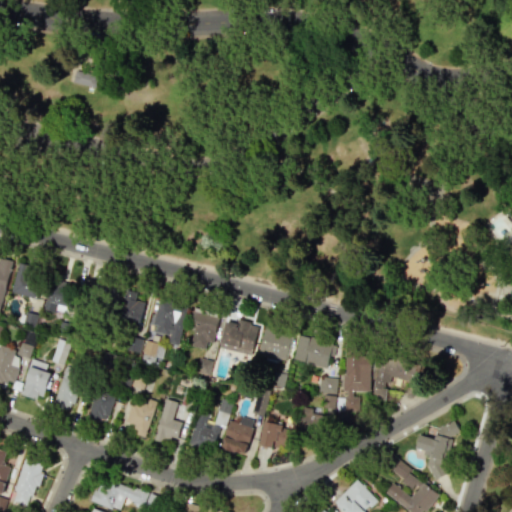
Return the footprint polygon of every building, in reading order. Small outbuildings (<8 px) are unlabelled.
[(76,70),(73,82),(95,87),(98,75),(76,70)] [(0,308),(12,260),(0,257),(0,308)] [(10,292),(35,298),(42,269),(17,263),(10,292)] [(74,286),(50,280),(43,308),(55,311),(56,308),(68,310),(74,286)] [(134,300),(136,292),(124,289),(117,321),(138,326),(144,302),(134,300)] [(153,332),(168,334),(167,343),(178,344),(183,305),(156,302),(153,332)] [(189,345),(204,349),(206,341),(212,343),(219,317),(192,309),(188,327),(194,328),(189,345)] [(218,348),(251,355),(258,324),(237,319),(236,323),(224,320),(218,348)] [(292,333),(264,326),(257,354),(285,361),(292,333)] [(331,341),(297,336),(293,361),(327,366),(331,341)] [(20,341),(16,355),(28,358),(32,344),(20,341)] [(142,359),(155,360),(157,342),(144,341),(142,359)] [(15,382),(18,367),(10,365),(14,349),(0,346),(0,385),(5,387),(6,380),(15,382)] [(370,354),(344,353),(342,397),(337,397),(336,411),(358,412),(359,392),(369,392),(370,354)] [(414,366),(404,365),(404,358),(378,357),(377,380),(413,382),(414,366)] [(47,363),(29,359),(21,395),(42,400),(48,371),(45,371),(47,363)] [(208,373),(209,360),(197,359),(196,372),(208,373)] [(83,372),(66,366),(52,405),(69,411),(83,372)] [(335,391),(335,379),(318,380),(318,392),(335,391)] [(114,395),(95,389),(86,417),(104,423),(114,395)] [(335,395),(323,395),(323,407),(334,408),(335,395)] [(131,432),(144,437),(155,405),(133,397),(124,421),(133,424),(131,432)] [(266,398),(255,397),(253,414),(264,415),(266,398)] [(177,401),(164,398),(153,439),(174,445),(180,421),(172,419),(177,401)] [(231,403),(220,399),(213,426),(206,424),(208,413),(197,410),(189,443),(212,449),(219,426),(225,428),(231,403)] [(297,431),(320,435),(323,411),(301,407),(297,431)] [(242,456),(255,421),(233,413),(220,447),(242,456)] [(263,419),(258,444),(286,450),(291,425),(263,419)] [(434,438),(418,435),(415,450),(428,453),(424,473),(444,477),(455,424),(446,422),(444,429),(436,427),(434,438)] [(5,451),(0,449),(0,493),(2,494),(10,467),(1,464),(5,451)] [(42,463),(23,457),(11,501),(30,506),(42,463)] [(423,511),(438,492),(396,462),(387,475),(394,479),(384,493),(411,511),(423,511)] [(89,501),(119,511),(123,499),(151,509),(156,497),(98,476),(89,501)] [(376,500),(357,479),(333,501),(343,511),(364,511),(376,500)]
